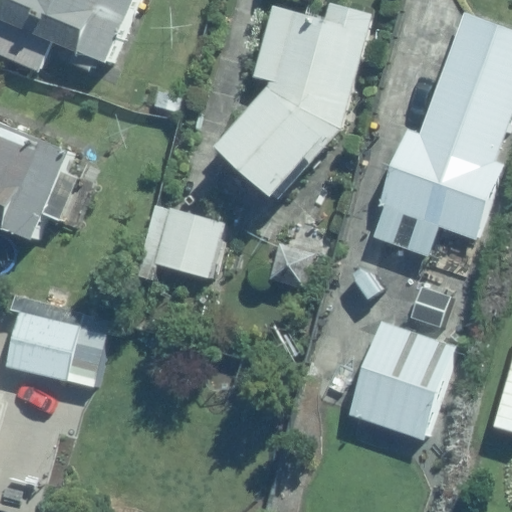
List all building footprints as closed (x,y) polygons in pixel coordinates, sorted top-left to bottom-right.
[(12,0),(5,15),(13,19),(0,45),(0,54),(29,69),(45,37),(113,71),(148,0),(12,0)] [(280,87),(224,147),(286,204),(358,120),(387,18),(337,4),(332,20),(282,7),(261,82),(280,87)] [(386,210),(395,213),(384,247),(437,263),(446,231),(477,240),(492,244),(511,176),(511,164),(509,164),(511,152),(511,30),(468,17),(433,135),(426,133),(410,128),(386,210)] [(82,157),(0,125),(0,224),(48,243),(82,157)] [(241,225),(163,206),(149,262),(227,281),(241,225)] [(324,255),(288,246),(279,284),(315,293),(324,255)] [(117,334),(26,313),(14,366),(104,387),(117,334)] [(466,348),(389,324),(359,419),(436,443),(466,348)] [(511,391),(501,433),(511,435),(511,391)]
